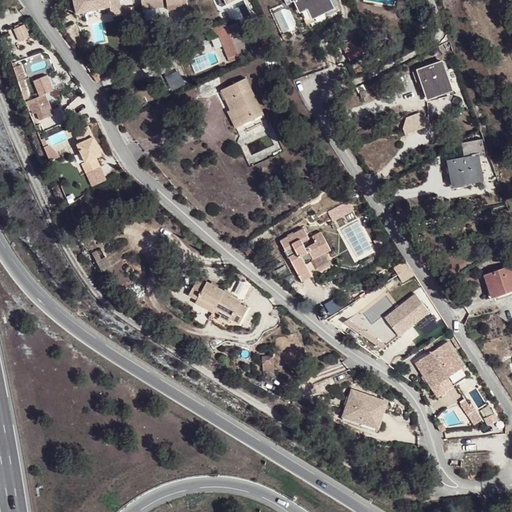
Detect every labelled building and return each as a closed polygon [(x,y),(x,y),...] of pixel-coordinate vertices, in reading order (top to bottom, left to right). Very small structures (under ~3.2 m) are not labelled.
[(110,19),(120,16),(115,0),(67,0),(73,20),(108,10),(110,19)] [(168,5),(169,9),(188,7),(187,0),(142,0),(144,9),(168,5)] [(195,0),(200,0),(219,0),(224,9),(242,0),(195,0)] [(296,0),(307,21),(338,6),(335,0),(296,0)] [(229,28),(228,24),(214,29),(218,37),(220,37),(230,67),(236,66),(234,60),(240,58),(238,55),(250,53),(240,25),(229,28)] [(22,26),(13,31),(19,43),(28,38),(22,26)] [(346,52),(350,61),(366,53),(362,44),(346,52)] [(86,53),(100,80),(107,77),(92,50),(86,53)] [(234,60),(236,66),(252,60),(250,53),(238,55),(240,58),(234,60)] [(437,92),(452,86),(443,62),(419,70),(428,98),(438,95),(437,92)] [(22,67),(14,69),(22,93),(27,91),(23,82),(26,81),(22,67)] [(47,77),(35,82),(41,97),(29,102),(35,116),(39,114),(42,121),(54,116),(45,95),(54,92),(47,77)] [(234,105),(235,108),(243,125),(246,124),(264,115),(256,98),(253,99),(249,90),(251,89),(246,78),(222,89),(230,106),(234,105)] [(453,90),(452,86),(437,92),(438,95),(453,90)] [(243,125),(235,108),(228,112),(236,128),(243,125)] [(264,115),(246,124),(249,129),(267,121),(264,115)] [(95,138),(79,145),(87,162),(83,164),(88,173),(101,167),(97,158),(103,155),(95,138)] [(466,179),(483,176),(479,156),(450,161),(454,186),(466,183),(466,179)] [(306,265),(331,251),(322,233),(313,237),(316,244),(306,249),(303,242),(310,239),(305,229),(295,234),(294,232),(288,236),(288,238),(282,241),(303,282),(313,277),(306,265)] [(505,289),(506,293),(511,290),(511,265),(485,275),(492,294),(505,289)] [(206,327),(210,320),(225,291),(207,282),(205,285),(198,280),(190,295),(198,299),(196,303),(205,307),(201,315),(198,313),(194,320),(206,327)] [(493,297),(506,293),(505,289),(492,294),(493,297)] [(233,294),(225,290),(225,291),(210,320),(226,329),(231,320),(240,324),(248,310),(239,305),(241,302),(232,297),(233,294)] [(430,312),(417,294),(364,335),(384,348),(430,312)] [(448,343),(416,363),(432,388),(464,368),(448,343)] [(388,402),(353,390),(344,416),(379,428),(388,402)] [(467,401),(460,405),(467,416),(474,412),(477,410),(472,403),(469,405),(467,401)] [(495,413),(484,420),(489,428),(499,422),(495,413)] [(378,432),(379,428),(344,416),(343,420),(378,432)] [(462,461),(451,460),(451,467),(461,469),(462,461)]
